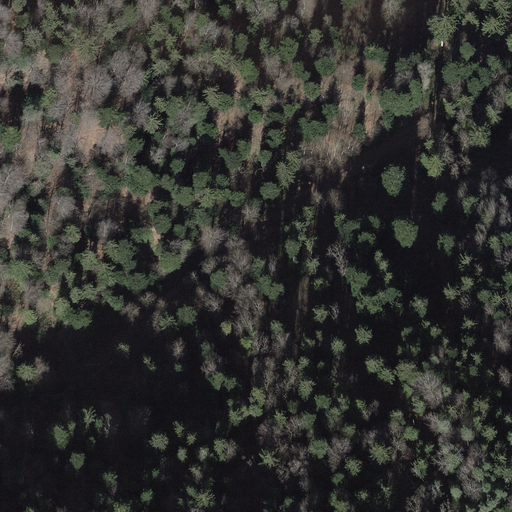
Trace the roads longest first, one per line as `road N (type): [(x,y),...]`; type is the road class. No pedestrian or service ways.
road 1 (track): [(101,359),(159,300),(229,247),(511,58)]
road 2 (track): [(319,190),(348,215),(387,220),(429,210),(511,167)]
